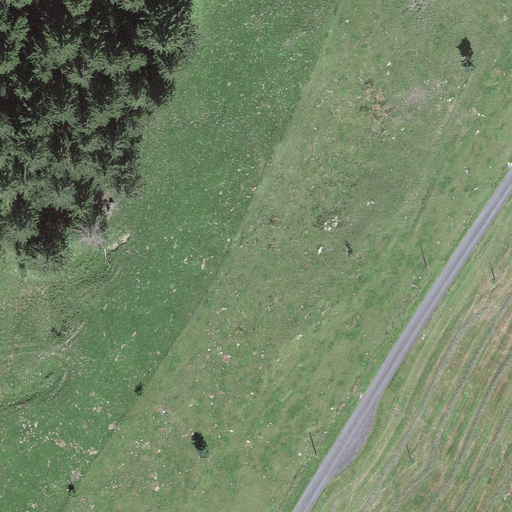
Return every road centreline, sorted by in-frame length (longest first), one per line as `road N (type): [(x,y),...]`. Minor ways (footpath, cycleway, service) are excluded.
road 1 (track): [(195,511),(244,433),(358,310),(432,198),(511,18)]
road 2 (unclassified): [(301,511),(511,178)]
